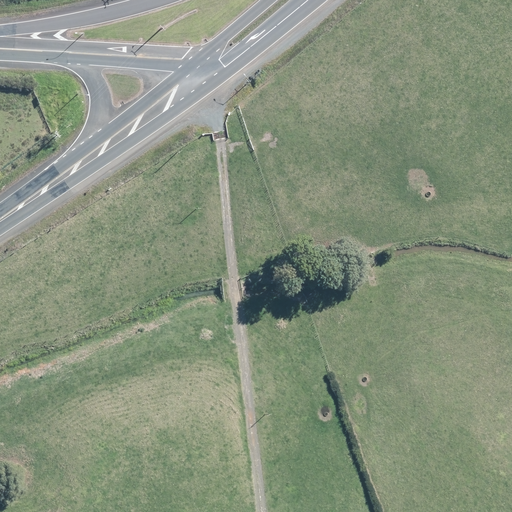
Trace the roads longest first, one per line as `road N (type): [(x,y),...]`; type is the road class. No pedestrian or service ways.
road 1 (tertiary): [(0,34),(161,0)]
road 2 (secondary): [(213,61),(88,158)]
road 3 (tertiary): [(65,53),(213,61)]
road 4 (tertiary): [(88,158),(98,91),(65,53)]
